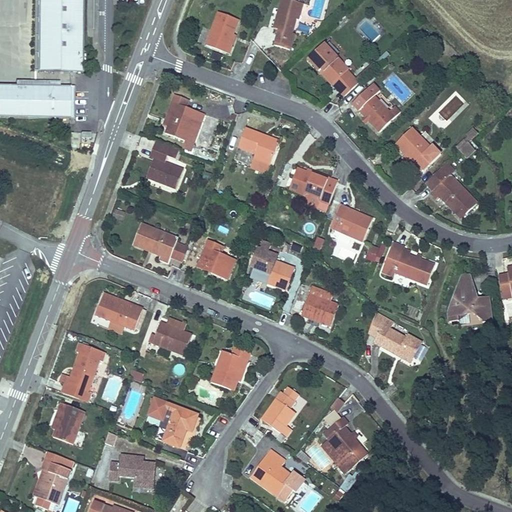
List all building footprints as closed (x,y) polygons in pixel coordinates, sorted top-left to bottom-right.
[(38,0),(38,73),(72,73),(83,73),(83,0),(38,0)] [(298,20),(303,4),(289,0),(282,0),(274,29),(279,30),(275,46),(290,50),(294,34),(291,33),(295,19),(298,20)] [(233,47),(232,47),(230,46),(234,35),(239,21),(218,13),(206,46),(230,55),(233,47)] [(330,39),(325,45),(337,57),(342,52),(330,39)] [(309,60),(320,72),(323,70),(335,83),(332,85),(333,86),(333,85),(339,91),(339,90),(353,77),(348,71),(349,70),(349,69),(338,58),(337,57),(325,45),(309,60)] [(390,55),(387,52),(376,63),(379,66),(390,55)] [(343,54),(338,58),(349,69),(353,65),(343,54)] [(320,72),(332,85),(335,83),(323,70),(320,72)] [(359,82),(353,77),(339,90),(344,96),(359,82)] [(17,87),(0,86),(0,118),(71,119),(71,87),(60,87),(60,83),(49,82),(49,87),(17,87)] [(380,133),(401,112),(395,107),(390,112),(375,97),(381,92),(374,85),(353,105),(380,133)] [(380,93),(376,97),(389,109),(393,106),(380,93)] [(192,126),(197,112),(186,108),(189,100),(175,95),(172,102),(177,104),(168,129),(166,134),(186,142),(184,149),(191,151),(199,129),(192,126)] [(163,127),(168,129),(177,104),(172,102),(163,127)] [(205,114),(197,112),(192,126),(199,129),(205,114)] [(396,145),(406,156),(415,165),(417,163),(424,170),(430,164),(431,165),(441,155),(433,147),(432,149),(412,129),(396,145)] [(262,141),(264,136),(246,130),(239,148),(256,155),(255,159),(271,165),(278,147),(262,141)] [(80,149),(81,138),(89,138),(90,133),(73,132),(72,149),(80,149)] [(280,142),(264,136),(262,141),(278,147),(280,142)] [(467,144),(464,142),(457,149),(459,152),(467,144)] [(154,160),(148,176),(162,181),(161,184),(176,190),(183,171),(165,164),(168,157),(176,160),(179,151),(156,143),(150,158),(154,160)] [(468,143),(467,144),(459,152),(467,159),(475,151),(475,150),(473,148),(468,143)] [(412,168),(416,165),(415,165),(406,156),(403,159),(412,168)] [(415,165),(416,165),(422,172),(424,170),(417,163),(415,165)] [(448,164),(446,166),(453,174),(456,171),(448,164)] [(449,178),(451,176),(453,174),(446,166),(427,184),(434,191),(431,194),(438,201),(441,198),(443,196),(453,207),(452,209),(462,219),(477,204),(459,185),(457,186),(449,178)] [(322,175),(321,178),(307,172),(298,169),(290,191),(306,196),(303,203),(317,208),(319,202),(329,205),(338,183),(329,179),(329,177),(322,175)] [(459,185),(451,176),(449,178),(457,186),(459,185)] [(441,198),(452,209),(453,207),(443,196),(441,198)] [(373,220),(359,214),(358,216),(347,212),(348,209),(340,206),(331,228),(363,242),(373,220)] [(123,220),(124,211),(114,210),(113,219),(123,220)] [(166,237),(167,235),(142,225),(134,246),(148,251),(148,249),(162,254),(161,256),(159,261),(169,264),(171,258),(183,262),(188,249),(176,244),(177,242),(166,237)] [(316,238),(313,250),(321,252),(324,240),(316,238)] [(236,260),(222,254),(219,253),(222,246),(208,241),(198,265),(212,271),(211,274),(227,281),(236,260)] [(393,243),(385,264),(396,269),(395,273),(395,274),(427,286),(435,266),(421,260),(416,258),(410,256),(411,253),(404,250),(405,248),(393,243)] [(264,244),(254,269),(271,275),(268,284),(287,291),(295,269),(276,262),(281,250),(264,244)] [(377,256),(380,248),(371,245),(369,252),(377,256)] [(394,278),(395,274),(395,273),(396,269),(385,264),(382,273),(394,278)] [(197,269),(211,274),(212,271),(198,265),(197,269)] [(511,267),(508,269),(509,276),(510,284),(501,286),(503,299),(511,297),(511,267)] [(251,278),(268,284),(271,275),(254,269),(251,278)] [(462,275),(459,283),(471,284),(471,276),(462,275)] [(499,278),(501,286),(510,284),(509,276),(499,278)] [(489,298),(480,299),(476,302),(473,299),(475,293),(471,284),(459,283),(449,311),(450,323),(460,322),(459,316),(469,315),(471,313),(474,312),(474,314),(483,321),(483,323),(492,322),(489,298)] [(312,287),(310,295),(331,303),(334,295),(312,287)] [(104,294),(102,298),(131,309),(133,305),(104,294)] [(339,306),(331,303),(310,295),(302,316),(309,319),(310,317),(320,320),(332,325),(339,306)] [(143,309),(133,305),(131,309),(102,298),(95,316),(125,328),(125,326),(135,329),(143,309)] [(374,343),(398,356),(399,353),(413,360),(422,343),(408,336),(406,339),(390,330),(394,324),(376,314),(369,334),(377,338),(374,343)] [(470,323),(469,315),(459,316),(460,322),(460,324),(470,323)] [(171,319),(168,326),(182,332),(185,325),(171,319)] [(192,336),(182,332),(168,326),(161,323),(153,343),(184,356),(192,336)] [(68,377),(65,385),(62,393),(93,405),(97,396),(88,393),(100,361),(103,362),(106,354),(80,344),(77,353),(80,354),(71,378),(68,377)] [(246,361),(248,362),(249,362),(251,354),(235,348),(232,355),(226,353),(220,368),(218,367),(212,383),(234,392),(238,381),(246,361)] [(223,352),(218,367),(220,368),(226,353),(223,352)] [(411,363),(413,360),(399,353),(398,356),(411,363)] [(241,382),(248,362),(246,361),(238,381),(241,382)] [(500,375),(502,369),(492,365),(490,371),(500,375)] [(142,382),(144,375),(133,371),(131,378),(142,382)] [(59,383),(65,385),(68,377),(62,375),(59,383)] [(262,420),(281,434),(286,427),(296,413),(290,409),(299,396),(288,388),(284,394),(282,393),(262,420)] [(334,411),(338,414),(345,404),(338,398),(331,408),(334,411)] [(155,400),(155,401),(153,405),(149,416),(163,421),(161,428),(168,431),(164,442),(180,448),(186,430),(192,432),(198,416),(155,400)] [(61,404),(58,413),(62,415),(56,431),(53,438),(73,445),(85,413),(61,404)] [(323,435),(328,441),(352,469),(368,455),(355,439),(352,434),(345,427),(349,424),(344,417),(342,419),(338,414),(334,411),(324,420),(331,428),(323,435)] [(52,429),(56,431),(62,415),(58,413),(52,429)] [(292,431),(286,427),(281,434),(287,438),(292,431)] [(106,444),(113,446),(116,437),(109,434),(106,444)] [(344,475),(352,469),(328,441),(321,447),(344,475)] [(270,451),(256,471),(269,480),(264,487),(278,497),(286,486),(293,491),(297,493),(305,481),(294,474),(293,476),(281,468),(286,462),(270,451)] [(311,460),(301,451),(296,456),(306,464),(311,460)] [(72,472),(71,471),(68,470),(72,462),(48,453),(41,470),(43,471),(46,472),(37,498),(38,498),(52,503),(58,506),(72,472)] [(135,483),(154,485),(156,464),(144,463),(142,463),(142,466),(137,466),(138,458),(121,456),(120,465),(111,464),(109,480),(119,481),(119,476),(136,478),(135,483)] [(33,496),(37,498),(46,472),(43,471),(33,496)] [(251,477),(264,487),(269,480),(256,471),(251,477)] [(348,493),(354,484),(347,479),(341,488),(348,493)] [(285,502),(293,491),(286,486),(278,497),(285,502)] [(339,502),(344,495),(339,492),(334,499),(339,502)] [(52,503),(38,498),(35,506),(49,511),(52,503)] [(127,511),(117,508),(116,510),(113,509),(94,502),(90,511),(127,511)]
